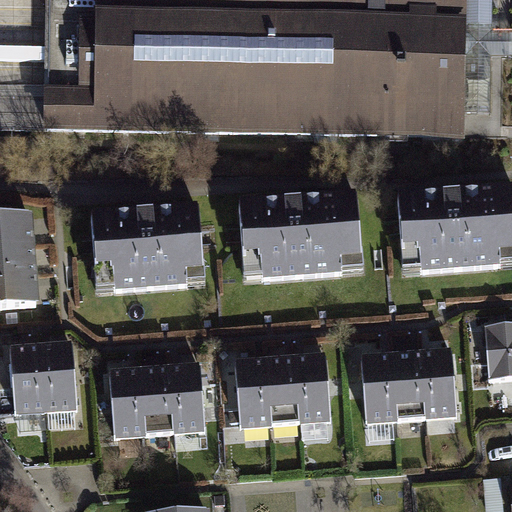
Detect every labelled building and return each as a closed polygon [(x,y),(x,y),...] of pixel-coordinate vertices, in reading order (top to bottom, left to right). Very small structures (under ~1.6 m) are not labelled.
[(464,148),(467,0),(49,0),(46,137),(464,148)] [(442,196),(399,199),(405,277),(511,269),(511,190),(459,194),(459,191),(442,192),(442,196)] [(283,203),(240,207),(245,284),(363,275),(358,197),(300,201),(300,198),(282,199),(283,203)] [(135,214),(92,217),(98,296),(206,288),(200,209),(153,212),(152,209),(135,210),(135,214)] [(32,218),(0,220),(0,250),(34,248),(32,218)] [(34,248),(0,250),(0,280),(36,278),(34,248)] [(36,278),(0,280),(0,310),(38,307),(36,278)] [(511,327),(486,330),(490,385),(511,383),(511,327)] [(40,350),(46,418),(75,416),(70,348),(40,350)] [(11,353),(16,420),(46,418),(40,350),(11,353)] [(422,357),(427,425),(457,422),(452,355),(422,357)] [(392,359),(397,427),(427,425),(422,357),(392,359)] [(295,362),(301,429),(330,427),(325,359),(295,362)] [(362,362),(367,429),(397,427),(392,359),(362,362)] [(266,364),(271,432),(301,429),(295,362),(266,364)] [(236,366),(241,434),(271,432),(266,364),(236,366)] [(170,372),(175,439),(205,437),(200,369),(170,372)] [(140,374),(145,441),(175,439),(170,372),(140,374)] [(110,376),(116,444),(145,441),(140,374),(110,376)] [(502,511),(500,481),(484,482),(486,511),(502,511)]
